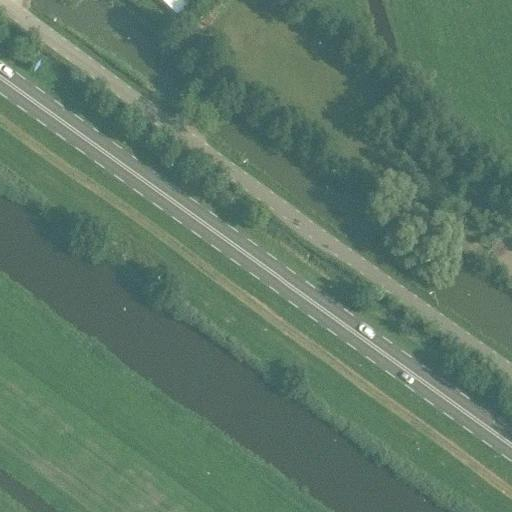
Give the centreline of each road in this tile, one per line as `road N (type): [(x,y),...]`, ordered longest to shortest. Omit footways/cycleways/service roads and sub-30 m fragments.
road 1 (unclassified): [(511,373),(0,1)]
road 2 (primary): [(511,446),(0,78)]
